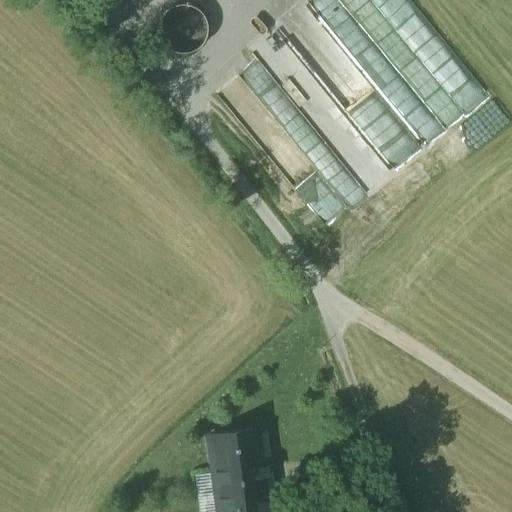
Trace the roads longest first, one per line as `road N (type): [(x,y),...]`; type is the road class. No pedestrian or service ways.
road 1 (unclassified): [(92,0),(283,235),(351,377)]
road 2 (track): [(327,320),(368,319),(511,412)]
